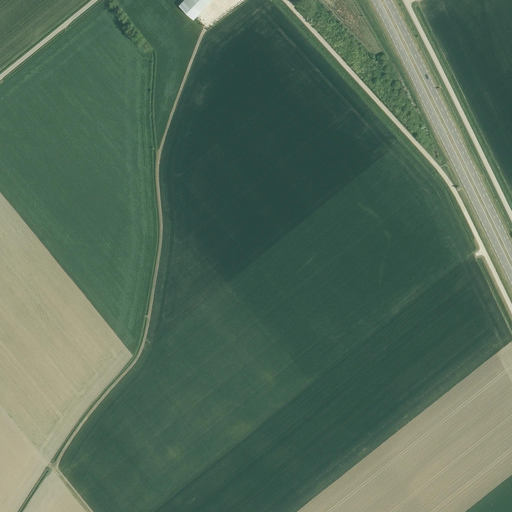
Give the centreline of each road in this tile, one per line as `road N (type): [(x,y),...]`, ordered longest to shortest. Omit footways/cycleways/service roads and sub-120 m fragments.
road 1 (unclassified): [(511,309),(441,173),(285,0)]
road 2 (primary): [(375,0),(511,278)]
road 3 (primary): [(511,254),(387,0)]
road 4 (unclassified): [(511,219),(404,0)]
road 5 (track): [(358,0),(447,168),(441,173)]
road 6 (unclassified): [(0,76),(94,0)]
